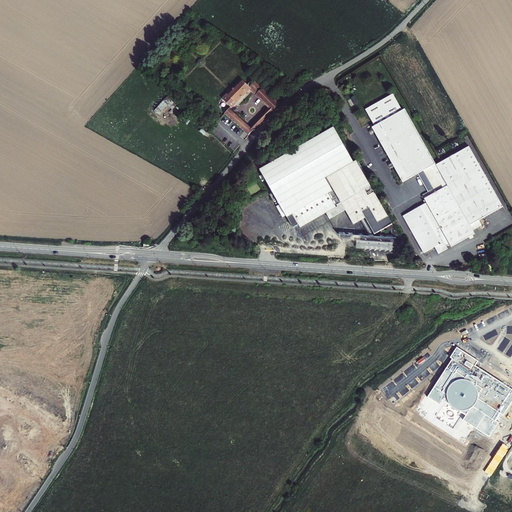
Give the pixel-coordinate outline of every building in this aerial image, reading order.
[(249,83),(245,87),(241,82),(222,102),(227,108),(229,106),(232,108),(249,90),(269,109),(251,129),(230,110),(225,115),(249,138),(279,105),(263,90),(262,90),(255,84),(253,86),(249,83)] [(449,249),(447,246),(451,244),(452,246),(476,233),(471,224),(476,222),(503,206),(469,146),(442,162),(437,165),(404,108),(402,109),(392,93),(364,108),(374,125),(372,126),(392,161),(387,163),(390,168),(394,165),(403,181),(431,165),(441,183),(435,187),(427,191),(429,194),(424,197),(427,202),(422,204),(403,215),(426,254),(435,249),(439,255),(449,249)] [(154,110),(160,115),(173,100),(168,95),(154,110)] [(364,217),(373,233),(391,223),(373,192),(371,194),(332,127),(258,169),(291,227),(297,224),(299,227),(335,207),(333,205),(339,201),(350,221),(352,224),(364,217)] [(356,240),(356,249),(393,249),(393,240),(356,240)] [(479,361),(457,347),(450,358),(452,359),(428,397),(440,405),(443,400),(449,404),(454,409),(460,411),(467,416),(464,421),(489,437),(498,423),(496,421),(500,414),(503,416),(511,402),(511,389),(475,366),(479,361)]
